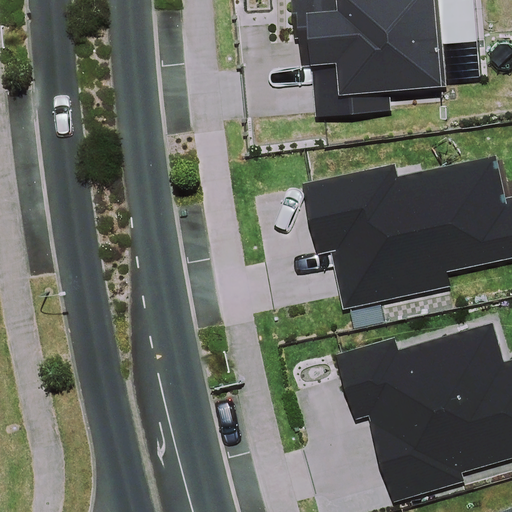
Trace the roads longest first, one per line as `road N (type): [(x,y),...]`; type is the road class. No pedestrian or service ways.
road 1 (secondary): [(127,0),(143,173),(221,511)]
road 2 (secondary): [(129,511),(70,262),(52,0)]
